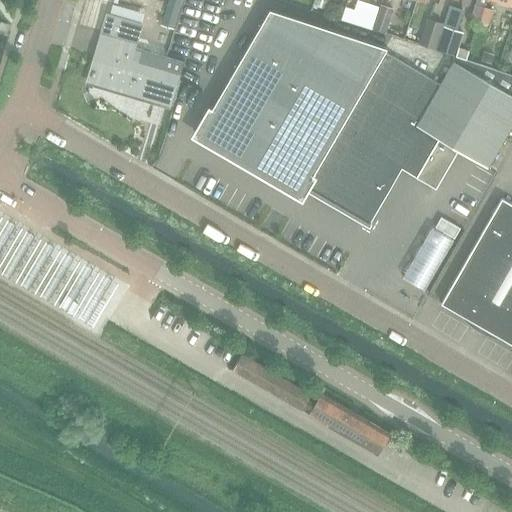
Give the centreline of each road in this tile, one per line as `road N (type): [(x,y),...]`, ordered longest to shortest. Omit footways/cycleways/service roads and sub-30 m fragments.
road 1 (residential): [(511,474),(0,175)]
road 2 (residential): [(511,393),(17,104)]
